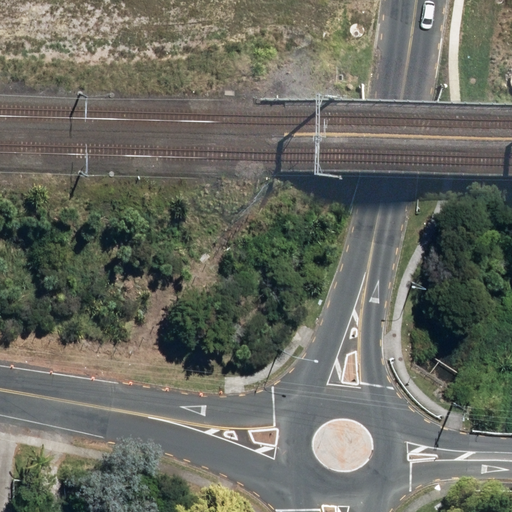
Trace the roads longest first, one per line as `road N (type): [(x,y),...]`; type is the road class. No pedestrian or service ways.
road 1 (tertiary): [(409,0),(372,238)]
road 2 (tertiary): [(310,410),(372,238)]
road 3 (tertiary): [(372,238),(379,415)]
road 4 (residential): [(305,480),(147,415)]
road 5 (residential): [(147,415),(308,412)]
road 6 (residential): [(0,392),(147,415)]
road 7 (residential): [(381,418),(467,444),(511,447)]
road 8 (residential): [(511,473),(378,480)]
